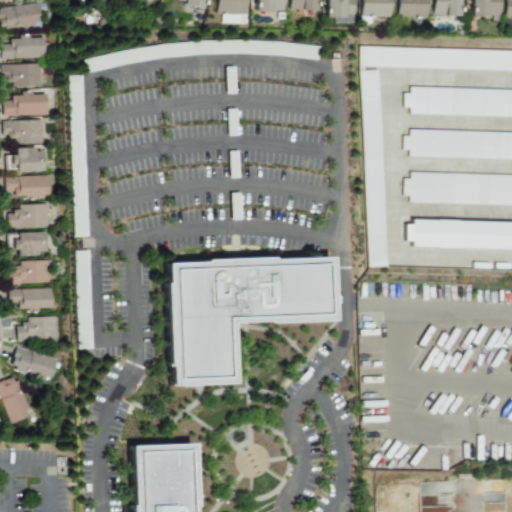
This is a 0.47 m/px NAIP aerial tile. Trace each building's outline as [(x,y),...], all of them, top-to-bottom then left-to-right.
[(174,0),(174,5),(203,9),(204,0),(174,0)] [(221,24),(244,24),(244,0),(211,0),(211,14),(221,14),(221,24)] [(281,12),(281,0),(250,0),(250,12),(281,12)] [(316,0),(286,0),(286,12),(316,12),(316,0)] [(351,18),(351,0),(322,0),(322,18),(351,18)] [(388,18),(388,0),(357,0),(357,18),(388,18)] [(425,20),(425,0),(394,0),(394,20),(425,20)] [(429,0),(429,17),(461,17),(461,0),(429,0)] [(467,0),(467,18),(488,18),(488,9),(497,9),(497,0),(467,0)] [(511,19),(511,0),(502,0),(502,19),(511,19)] [(0,31),(40,28),(38,4),(0,6),(0,31)] [(0,59),(42,59),(42,35),(6,35),(6,47),(0,47),(0,59)] [(511,71),(364,67),(358,67),(359,47),(511,51),(511,71)] [(7,87),(38,87),(38,64),(0,64),(0,77),(7,77),(7,87)] [(385,267),(366,268),(358,71),(364,71),(378,71),(385,267)] [(79,76),(65,77),(70,237),(83,237),(79,76)] [(410,88),(511,90),(511,116),(409,114),(410,108),(403,107),(403,94),(410,95),(410,88)] [(43,91),(8,92),(8,103),(0,103),(0,115),(44,115),(43,91)] [(40,120),(0,120),(0,132),(8,132),(8,143),(40,143),(40,120)] [(409,131),(511,133),(511,159),(408,157),(408,150),(402,150),(402,137),(409,137),(409,131)] [(3,148),(3,171),(40,171),(40,148),(3,148)] [(511,176),(511,205),(409,203),(409,196),(403,196),(403,180),(410,180),(410,173),(511,176)] [(2,176),(2,195),(5,195),(5,189),(10,189),(11,200),(45,199),(45,175),(2,176)] [(3,227),(45,227),(45,203),(13,203),(13,215),(3,215),(3,227)] [(511,223),(402,221),(401,247),(511,250),(511,223)] [(42,231),(7,231),(7,256),(42,256),(42,231)] [(72,252),(74,350),(88,349),(85,251),(72,252)] [(165,257),(332,252),(334,322),(232,325),(233,378),(168,380),(165,257)] [(47,261),(15,261),(15,272),(6,272),(6,284),(47,284),(47,261)] [(50,289),(5,289),(5,300),(15,300),(15,312),(50,312),(50,289)] [(14,340),(55,340),(55,317),(14,317),(14,340)] [(54,359),(12,347),(6,370),(48,382),(54,359)] [(0,379),(0,410),(6,425),(29,415),(11,375),(0,379)] [(132,511),(129,439),(189,436),(192,511),(132,511)]
